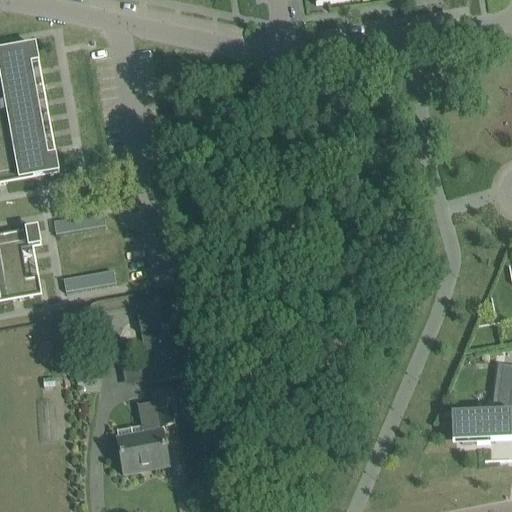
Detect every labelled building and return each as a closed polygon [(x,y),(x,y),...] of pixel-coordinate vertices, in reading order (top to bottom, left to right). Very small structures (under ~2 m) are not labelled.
[(0,186),(8,185),(34,180),(44,178),(59,176),(56,159),(48,160),(31,67),(39,66),(36,49),(0,55),(0,186)] [(104,217),(54,225),(57,238),(107,230),(104,217)] [(0,305),(41,298),(38,281),(27,283),(22,253),(41,249),(38,232),(0,238),(0,305)] [(114,275),(64,283),(66,296),(116,287),(114,275)] [(149,384),(150,387),(195,378),(180,301),(135,310),(146,369),(141,370),(143,385),(149,384)] [(98,359),(77,359),(77,374),(98,374),(98,359)] [(511,369),(508,369),(497,417),(460,418),(452,418),(453,447),(511,444),(511,422),(511,421),(511,420),(511,369)] [(137,409),(141,430),(117,435),(119,443),(118,443),(121,458),(125,478),(142,475),(142,471),(168,466),(168,470),(169,470),(162,431),(179,428),(172,392),(152,396),(153,406),(137,409)]
